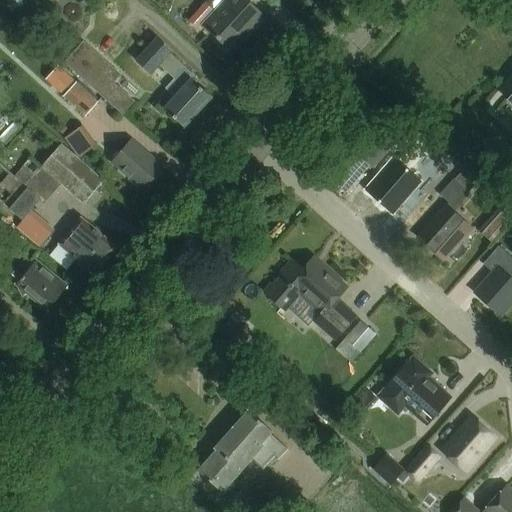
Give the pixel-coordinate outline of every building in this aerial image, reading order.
[(252,30),(263,17),(246,2),(248,0),(227,0),(204,26),(228,48),(248,26),(252,30)] [(156,39),(136,61),(150,75),(158,66),(175,81),(166,92),(176,100),(165,112),(185,130),(212,101),(196,86),(198,83),(167,56),(171,52),(156,39)] [(81,40),(62,62),(121,115),(132,102),(111,83),(119,74),(81,40)] [(53,89),(85,116),(96,103),(73,83),(77,78),(69,71),(53,89)] [(111,163),(142,191),(162,169),(130,141),(111,163)] [(0,165),(0,201),(22,221),(40,201),(43,203),(60,184),(83,204),(103,182),(62,146),(42,168),(31,158),(14,178),(0,165)] [(369,195),(392,215),(418,186),(395,166),(369,195)] [(453,213),(470,194),(453,179),(439,195),(448,203),(417,237),(443,260),(471,229),(453,213)] [(500,207),(479,230),(490,240),(511,216),(500,207)] [(95,275),(117,248),(81,218),(59,245),(95,275)] [(26,265),(37,250),(0,223),(0,246),(24,263),(26,265)] [(511,300),(511,298),(511,279),(502,270),(511,258),(511,255),(500,245),(483,265),(492,272),(474,293),(500,315),(511,301),(511,300)] [(335,339),(355,316),(336,299),(346,287),(313,258),(303,270),(292,261),(264,292),(285,310),(299,294),(321,313),(315,321),(335,339)] [(68,289),(36,262),(31,269),(24,263),(16,273),(23,279),(18,284),(50,311),(68,289)] [(413,356),(377,397),(397,415),(404,407),(426,426),(451,397),(429,377),(432,373),(413,356)] [(232,458),(242,467),(251,456),(261,466),(273,453),(277,457),(285,447),(267,430),(270,427),(249,409),(215,447),(218,450),(230,460),(232,458)] [(464,478),(498,440),(471,417),(438,454),(441,457),(451,467),(447,471),(458,480),(462,476),(464,478)] [(417,484),(441,457),(438,454),(426,444),(402,471),(417,484)] [(221,490),(242,467),(232,458),(230,460),(218,450),(199,471),(221,490)] [(371,471),(389,487),(402,472),(384,456),(371,471)] [(284,511),(296,500),(268,474),(251,493),(271,511),(284,511)] [(475,511),(462,500),(450,511),(511,511),(511,490),(507,486),(483,511),(475,511)]
